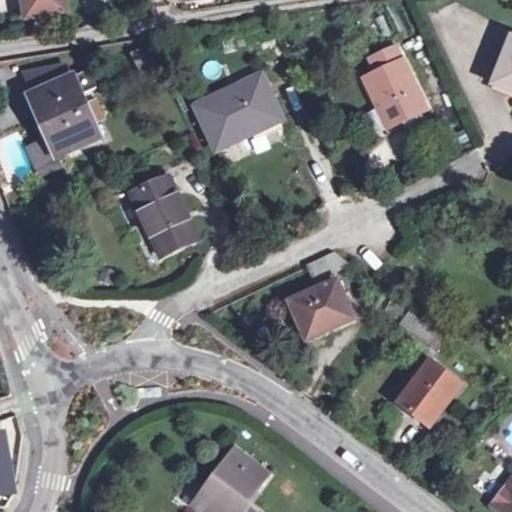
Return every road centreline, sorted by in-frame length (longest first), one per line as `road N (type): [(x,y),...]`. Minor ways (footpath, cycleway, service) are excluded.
road 1 (residential): [(49,387),(89,365),(139,356),(169,357),(273,390),(428,511)]
road 2 (residential): [(44,511),(52,479),(49,387)]
road 3 (residential): [(49,387),(0,272)]
